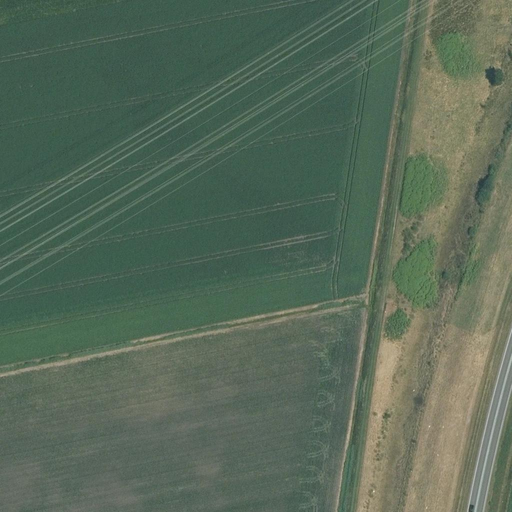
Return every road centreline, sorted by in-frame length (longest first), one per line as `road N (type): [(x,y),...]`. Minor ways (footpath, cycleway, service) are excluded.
road 1 (track): [(427,0),(349,511)]
road 2 (trunk): [(476,511),(511,355)]
